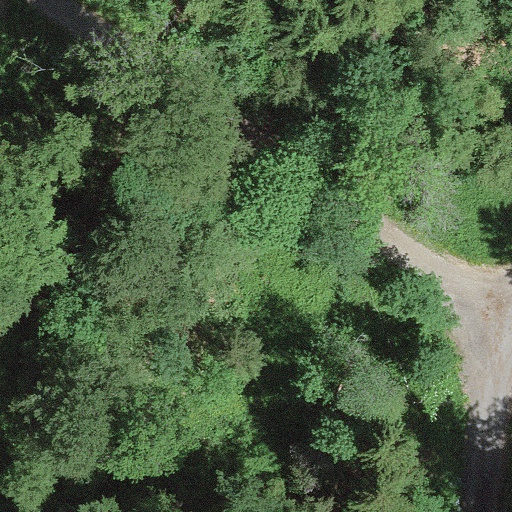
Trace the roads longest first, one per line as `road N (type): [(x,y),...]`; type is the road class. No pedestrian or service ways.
road 1 (track): [(493,309),(371,233),(45,0)]
road 2 (track): [(482,511),(493,309)]
